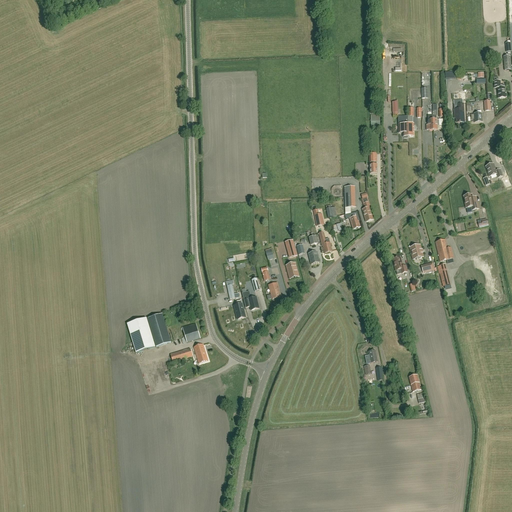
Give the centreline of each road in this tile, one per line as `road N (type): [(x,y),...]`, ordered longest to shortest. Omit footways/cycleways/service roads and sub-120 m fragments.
road 1 (tertiary): [(269,369),(215,339),(197,273),(187,0)]
road 2 (tertiary): [(269,369),(297,317),(342,265),(511,119)]
road 3 (tertiary): [(235,511),(269,369)]
